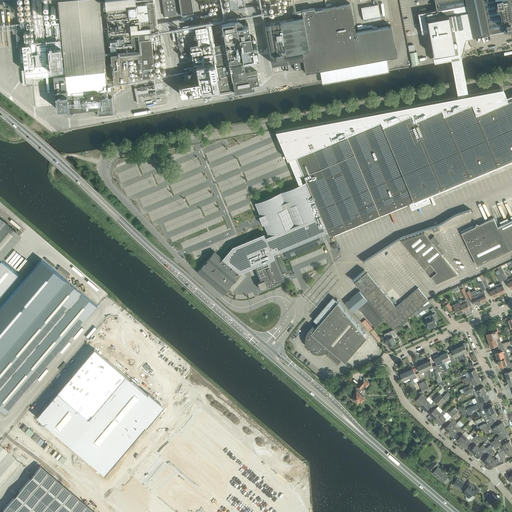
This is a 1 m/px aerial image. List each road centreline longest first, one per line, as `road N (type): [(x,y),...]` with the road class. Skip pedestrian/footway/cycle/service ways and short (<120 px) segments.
road 1 (unclassified): [(278,296),(229,304),(110,188),(103,171),(109,157),(511,76)]
road 2 (residential): [(488,476),(414,415),(388,364),(464,324)]
road 3 (primary): [(151,248),(0,111)]
road 4 (unclassified): [(113,304),(14,423),(0,429)]
road 5 (primary): [(151,248),(264,352)]
road 6 (primary): [(265,344),(151,248)]
road 7 (primary): [(264,352),(363,435)]
road 8 (primary): [(363,435),(272,350)]
